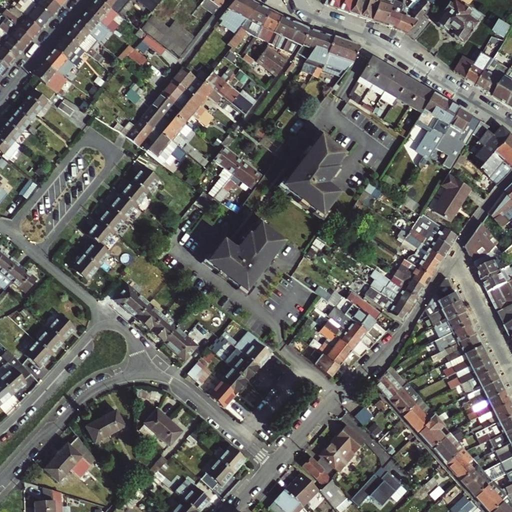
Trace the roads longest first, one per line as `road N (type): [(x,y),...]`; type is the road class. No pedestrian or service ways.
road 1 (residential): [(452,254),(404,331),(274,467)]
road 2 (residential): [(511,124),(388,46),(317,18),(300,0)]
road 3 (residential): [(142,374),(84,393),(0,482)]
road 4 (residential): [(274,467),(177,383),(142,374)]
road 5 (residential): [(0,431),(109,317)]
road 6 (residential): [(109,317),(0,227)]
road 7 (residential): [(511,373),(452,254)]
road 8 (residential): [(82,0),(0,97)]
